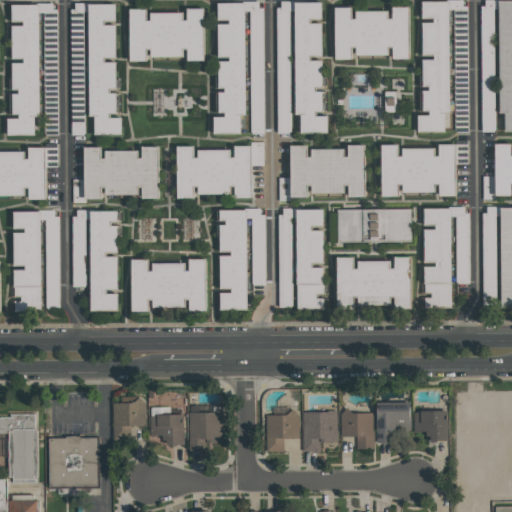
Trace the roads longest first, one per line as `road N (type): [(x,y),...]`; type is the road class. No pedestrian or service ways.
road 1 (secondary): [(244,363),(511,363)]
road 2 (residential): [(148,487),(408,481)]
road 3 (secondary): [(244,343),(0,342)]
road 4 (secondary): [(511,340),(340,342)]
road 5 (secondary): [(0,366),(164,364)]
road 6 (residential): [(244,363),(247,485)]
